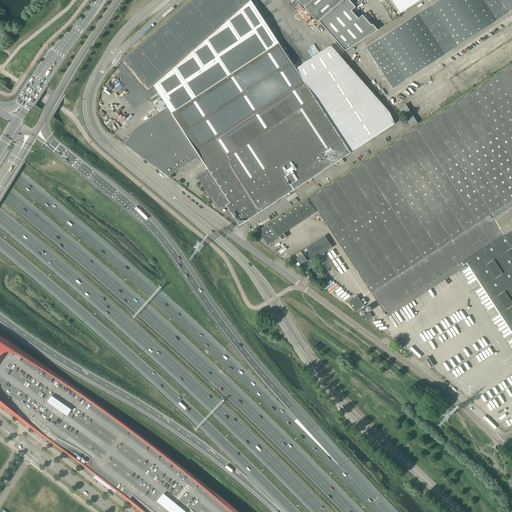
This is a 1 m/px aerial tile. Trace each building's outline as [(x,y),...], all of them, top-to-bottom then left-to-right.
[(218,211),(226,206),(239,226),(335,163),(341,159),(350,153),(314,99),(278,44),(278,43),(278,44),(250,0),(190,0),(181,8),(123,60),(149,89),(153,86),(167,107),(136,127),(124,144),(168,176),(199,156),(204,164),(207,169),(196,176),(218,211)] [(297,0),(304,8),(316,22),(341,0),(297,0)] [(351,11),(354,8),(355,7),(348,0),(342,0),(319,21),(345,51),(377,30),(372,24),(371,25),(362,15),(358,19),(351,11)] [(511,0),(439,0),(404,23),(389,33),(366,48),(392,88),(404,81),(511,10),(511,0)] [(390,0),(400,14),(420,0),(390,0)] [(386,316),(404,304),(463,266),(466,263),(511,333),(511,65),(352,171),(309,198),(309,199),(307,200),(268,225),(267,226),(258,232),(267,245),(278,238),(278,237),(279,236),(281,240),(286,237),(283,233),(316,212),(315,212),(317,211),(342,249),(360,276),(377,302),(384,313),(386,316)] [(398,109),(404,117),(410,128),(417,123),(405,104),(398,109)] [(307,248),(314,258),(330,247),(324,237),(323,238),(309,247),(307,248)] [(300,266),(303,264),(309,260),(310,259),(307,261),(302,254),(301,255),(300,255),(298,256),(299,257),(296,259),(296,258),(295,259),(300,265),(299,266),(300,266)] [(309,260),(303,264),(304,266),(303,266),(304,268),(305,267),(307,271),(306,271),(307,271),(314,266),(314,267),(309,260)] [(357,295),(351,299),(348,301),(355,312),(364,306),(357,295)] [(364,316),(367,321),(372,317),(369,313),(364,316)] [(18,351),(0,339),(0,406),(44,440),(81,468),(138,511),(229,511),(196,483),(119,422),(18,351)] [(425,359),(431,368),(433,366),(428,357),(425,359)]
